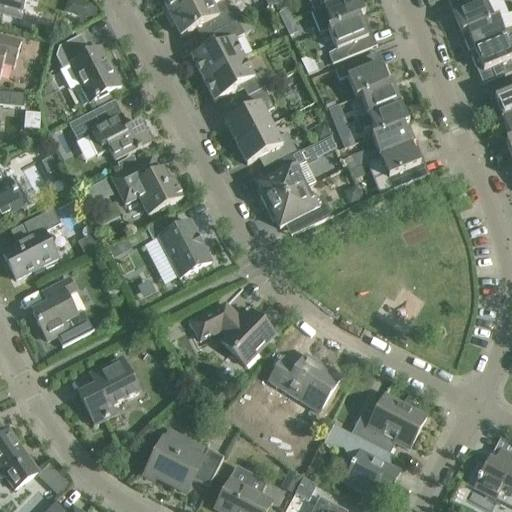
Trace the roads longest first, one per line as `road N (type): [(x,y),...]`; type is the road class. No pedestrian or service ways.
road 1 (residential): [(407,0),(509,260),(510,319),(477,405)]
road 2 (residential): [(119,0),(254,265)]
road 3 (residential): [(477,405),(354,343),(254,265)]
road 4 (residential): [(27,385),(74,463),(138,511)]
road 5 (residential): [(420,511),(477,405)]
